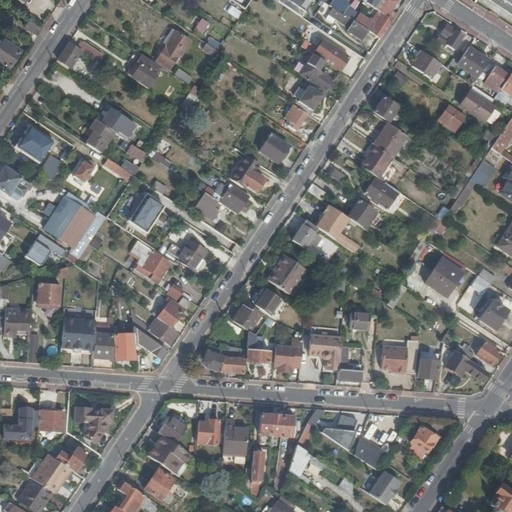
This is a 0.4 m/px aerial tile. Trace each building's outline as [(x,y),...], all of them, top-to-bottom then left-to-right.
[(229,0),(244,10),(250,1),(250,0),(229,0)] [(278,0),(278,2),(302,18),(313,0),(278,0)] [(343,0),(332,0),(328,6),(332,8),(353,23),(358,15),(347,8),(349,4),(343,0)] [(378,0),(373,9),(383,15),(376,25),(359,14),(358,15),(353,23),(365,30),(379,39),(392,19),(387,16),(397,1),(396,0),(378,0)] [(360,0),(363,1),(366,4),(373,9),(378,0),(360,0)] [(511,0),(487,0),(511,16),(511,0)] [(345,31),(358,40),(365,30),(353,23),(332,8),(328,14),(335,19),(347,28),(345,31)] [(241,14),(236,11),(225,27),(230,31),(241,14)] [(328,14),(324,19),(332,24),(335,19),(328,14)] [(28,20),(23,27),(36,36),(41,29),(28,20)] [(201,35),(208,24),(201,20),(194,30),(201,35)] [(454,50),(463,37),(446,26),(436,41),(444,47),(446,45),(454,50)] [(179,57),(189,42),(173,32),(154,62),(168,70),(177,56),(179,57)] [(0,62),(8,68),(19,51),(2,40),(0,43),(0,62)] [(310,53),(313,55),(316,50),(304,41),(300,47),(307,51),(310,53)] [(316,50),(313,55),(339,73),(348,58),(322,41),(316,50)] [(70,44),(68,42),(56,60),(69,69),(80,51),(69,45),(70,44)] [(80,42),(76,48),(87,55),(96,61),(100,55),(80,42)] [(205,45),(206,45),(215,51),(216,52),(218,49),(207,42),(205,45)] [(215,51),(206,45),(202,52),(211,57),(215,51)] [(488,63),(468,49),(458,64),(456,67),(477,80),(488,63)] [(411,67),(430,79),(439,65),(423,54),(419,61),(416,59),(411,67)] [(160,70),(139,57),(128,73),(148,87),(160,70)] [(325,65),(312,57),(299,75),(325,93),(333,82),(319,73),(325,65)] [(458,64),(453,60),(447,70),(452,73),(456,67),(458,64)] [(495,67),(484,84),(498,93),(500,90),(509,76),(495,67)] [(178,70),(173,77),(187,87),(193,80),(178,70)] [(511,71),(509,76),(500,90),(509,97),(511,93),(511,71)] [(339,73),(334,79),(346,88),(351,81),(339,73)] [(396,73),(392,79),(403,86),(407,80),(396,73)] [(53,83),(48,90),(62,99),(66,92),(53,83)] [(310,84),(304,92),(298,101),(298,102),(294,107),(306,116),(308,117),(324,94),(310,84)] [(194,87),(192,90),(189,94),(196,99),(201,91),(194,87)] [(304,92),(298,88),(292,97),(298,101),(304,92)] [(483,124),(494,108),(469,91),(459,106),(483,124)] [(189,94),(185,100),(180,107),(187,112),(196,99),(189,94)] [(185,100),(180,96),(174,105),(179,109),(180,107),(185,100)] [(388,122),(397,109),(382,99),(373,113),(388,122)] [(287,126),(295,132),(306,116),(294,107),(292,106),(283,120),(289,123),(287,126)] [(465,117),(449,106),(440,119),(447,124),(446,126),(452,131),(454,129),(456,130),(465,117)] [(110,109),(100,124),(113,133),(119,138),(125,142),(135,127),(124,119),(122,122),(116,118),(118,115),(110,109)] [(166,117),(161,124),(166,128),(173,117),(170,115),(167,118),(166,117)] [(511,118),(497,139),(493,144),(490,149),(511,163),(511,158),(501,151),(511,135),(511,118)] [(94,131),(99,135),(90,148),(99,154),(113,133),(100,124),(95,121),(90,128),(94,131)] [(396,131),(387,125),(373,145),(392,158),(406,137),(396,131)] [(34,162),(49,139),(36,129),(19,153),(34,162)] [(487,132),(484,138),(490,142),(493,144),(497,139),(487,132)] [(277,164),(287,147),(270,136),(259,152),(277,164)] [(127,151),(126,153),(142,164),(147,157),(125,142),(119,138),(116,143),(127,151)] [(484,150),(488,153),(490,149),(493,144),(490,142),(484,150)] [(367,152),(369,153),(367,156),(385,169),(392,158),(373,145),(372,144),(367,152)] [(155,153),(151,160),(168,169),(171,162),(155,153)] [(365,159),(360,167),(378,180),(385,169),(367,156),(365,159)] [(251,160),(246,157),(230,181),(235,184),(251,160)] [(464,178),(469,181),(469,180),(483,160),(478,157),(464,178)] [(107,160),(103,166),(120,177),(124,171),(123,170),(107,160)] [(259,166),(251,160),(235,184),(244,190),(245,188),(255,194),(265,180),(255,173),(259,166)] [(495,169),(483,160),(469,180),(482,189),(495,169)] [(58,170),(47,162),(39,174),(50,181),(58,170)] [(82,184),(93,166),(91,165),(87,166),(84,164),(82,163),(72,177),(82,184)] [(137,171),(127,164),(123,170),(124,171),(133,177),(137,171)] [(22,195),(24,196),(26,192),(15,184),(18,180),(19,178),(3,167),(0,171),(0,190),(8,196),(11,191),(20,198),(22,195)] [(511,201),(511,171),(509,169),(503,177),(507,180),(499,193),(511,201)] [(329,177),(342,185),(347,178),(334,170),(329,177)] [(133,177),(124,171),(120,177),(129,184),(133,177)] [(464,178),(461,176),(457,181),(460,183),(465,187),(469,181),(464,178)] [(133,177),(129,184),(123,193),(129,197),(135,189),(137,191),(143,183),(133,177)] [(372,202),(385,211),(397,193),(389,187),(387,189),(373,179),(363,194),(373,200),(372,202)] [(18,180),(15,184),(26,192),(29,188),(18,180)] [(465,187),(460,183),(450,198),(455,201),(459,196),(465,187)] [(311,185),(306,192),(320,201),(325,194),(311,185)] [(151,188),(149,192),(165,202),(167,199),(151,188)] [(205,194),(218,203),(222,205),(237,216),(249,198),(234,188),(231,193),(228,192),(223,199),(208,189),(205,194)] [(129,197),(123,193),(116,202),(123,206),(129,197)] [(44,229),(71,248),(67,254),(77,261),(78,260),(88,245),(94,236),(106,219),(105,219),(68,194),(44,229)] [(213,222),(219,212),(218,211),(214,208),(218,203),(205,194),(195,210),(213,222)] [(455,201),(455,202),(448,211),(456,216),(466,201),(459,196),(455,201)] [(375,212),(359,201),(346,219),(360,229),(369,216),(372,217),(375,212)] [(123,206),(116,202),(110,212),(116,216),(117,215),(123,206)] [(344,218),(326,206),(320,214),(323,216),(317,224),(316,223),(313,227),(316,229),(330,239),(344,218)] [(448,212),(442,208),(435,219),(441,223),(441,222),(448,212)] [(116,216),(110,212),(105,219),(106,219),(112,223),(116,216)] [(188,213),(184,219),(182,222),(205,236),(211,228),(188,213)] [(116,216),(112,223),(144,244),(149,236),(117,215),(116,216)] [(0,255),(0,256),(11,240),(3,234),(9,224),(0,217),(0,255)] [(435,219),(429,228),(435,232),(441,223),(435,219)] [(229,227),(221,222),(215,231),(222,236),(229,227)] [(313,227),(305,222),(291,242),(302,250),(316,229),(313,227)] [(441,222),(441,223),(435,232),(434,233),(439,236),(446,225),(441,222)] [(511,226),(504,238),(508,240),(502,249),(511,256),(511,226)] [(102,241),(94,236),(88,245),(92,248),(96,251),(102,241)] [(44,238),(40,243),(54,253),(58,248),(44,238)] [(508,240),(504,238),(498,247),(502,249),(508,240)] [(164,240),(156,253),(162,257),(166,251),(171,245),(164,240)] [(203,261),(200,259),(201,258),(197,255),(201,249),(188,241),(181,251),(171,245),(166,251),(178,259),(177,260),(193,270),(194,269),(197,271),(203,261)] [(137,265),(135,268),(150,278),(152,274),(160,279),(168,267),(160,261),(161,259),(147,250),(148,249),(136,242),(129,252),(140,259),(136,264),(137,265)] [(92,248),(88,245),(78,260),(81,263),(92,248)] [(429,247),(426,245),(413,264),(399,285),(405,288),(405,289),(433,247),(430,245),(429,247)] [(64,251),(58,248),(54,253),(60,257),(64,251)] [(205,252),(201,249),(197,255),(201,258),(205,252)] [(0,256),(0,255),(0,272),(1,273),(6,266),(8,262),(0,256)] [(266,282),(287,297),(305,270),(283,256),(266,282)] [(442,260),(425,285),(446,299),(462,274),(442,260)] [(497,268),(510,277),(511,273),(511,270),(501,262),(497,268)] [(56,271),(56,278),(65,279),(65,269),(66,268),(56,271)] [(494,279),(483,271),(478,278),(489,285),(490,286),(494,279)] [(150,278),(149,280),(156,285),(160,279),(152,274),(150,278)] [(476,276),(472,283),(482,290),(485,291),(489,285),(478,278),(476,276)] [(118,284),(114,282),(112,288),(119,293),(123,289),(120,287),(122,285),(119,283),(118,284)] [(344,292),(344,283),(335,283),(335,292),(344,292)] [(0,287),(0,294),(9,295),(10,284),(0,287)] [(58,286),(38,285),(37,305),(43,305),(43,310),(57,311),(58,286)] [(399,285),(385,306),(391,310),(405,288),(399,285)] [(182,294),(171,287),(165,297),(166,298),(175,304),(180,297),(182,294)] [(373,289),(369,295),(378,300),(381,295),(373,289)] [(254,306),(269,316),(279,300),(265,291),(254,306)] [(9,295),(0,294),(0,302),(8,303),(9,295)] [(160,310),(157,313),(160,315),(157,319),(170,328),(183,309),(176,305),(175,304),(166,298),(159,309),(160,310)] [(188,304),(180,299),(176,305),(183,309),(184,310),(188,304)] [(494,331),(506,313),(489,302),(476,319),(494,331)] [(261,315),(244,304),(232,322),(247,333),(248,333),(261,315)] [(159,309),(157,308),(151,316),(155,319),(156,320),(157,319),(160,315),(157,313),(160,310),(159,309)] [(4,313),(0,312),(0,336),(2,337),(2,339),(15,341),(16,338),(28,339),(28,336),(30,313),(30,312),(4,309),(4,313)] [(393,311),(393,317),(418,333),(418,327),(393,311)] [(335,314),(318,312),(316,327),(333,329),(335,314)] [(368,331),(369,316),(350,314),(348,329),(368,331)] [(160,341),(168,347),(177,335),(156,320),(155,319),(147,331),(160,340),(160,341)] [(108,327),(94,325),(94,329),(93,335),(111,337),(112,337),(112,327),(108,327)] [(62,327),(60,350),(92,353),(93,335),(94,329),(62,327)] [(166,352),(132,330),(133,337),(133,346),(136,346),(138,346),(160,361),(166,352)] [(111,337),(93,335),(92,353),(91,360),(109,361),(111,337)] [(28,336),(28,339),(27,365),(34,365),(35,352),(37,352),(38,336),(28,336)] [(133,337),(112,337),(113,361),(113,362),(134,361),(133,346),(133,337)] [(339,348),(340,340),(310,337),(308,356),(321,358),(321,359),(322,359),(322,360),(323,361),(324,362),(325,362),(324,371),(337,372),(339,348)] [(273,350),(273,353),(272,359),(272,365),(277,365),(277,372),(289,373),(289,366),(299,367),(302,344),(291,340),(290,351),(273,350)] [(382,346),(379,371),(389,371),(395,372),(395,374),(415,376),(417,342),(410,342),(407,342),(406,348),(382,346)] [(498,353),(484,343),(475,356),(490,366),(498,353)] [(202,368),(215,374),(244,376),(245,363),(246,351),(228,348),(219,344),(216,351),(208,347),(201,364),(202,368)] [(459,346),(455,352),(468,361),(473,355),(469,352),(463,349),(459,346)] [(349,348),(339,348),(337,372),(336,381),(360,383),(360,373),(347,371),(349,348)] [(269,353),(246,351),(245,363),(268,365),(268,359),(269,353)] [(464,371),(482,383),(488,374),(468,361),(455,352),(444,367),(459,378),(464,371)] [(419,362),(417,381),(435,382),(439,363),(436,363),(419,362)] [(69,434),(75,435),(80,408),(81,402),(74,401),(73,404),(71,415),(69,434)] [(25,407),(19,409),(18,422),(13,426),(3,425),(2,439),(30,441),(31,427),(37,427),(38,412),(32,411),(32,409),(25,407)] [(322,412),(315,411),(306,425),(312,429),(322,412)] [(62,414),(38,412),(37,427),(36,434),(60,436),(60,433),(61,432),(62,414)] [(172,415),(169,420),(182,428),(186,424),(172,415)] [(270,417),(259,417),(258,436),(268,437),(270,417)] [(282,418),(270,417),(268,437),(280,438),(282,418)] [(334,432),(324,429),(322,436),(339,447),(342,437),(349,439),(355,422),(340,417),(334,432)] [(169,420),(167,418),(156,434),(160,437),(174,447),(185,430),(182,428),(169,420)] [(294,418),(282,418),(280,438),(292,438),(294,418)] [(233,421),(225,421),(222,457),(244,458),(247,430),(232,430),(233,421)] [(207,426),(198,425),(197,445),(216,446),(217,423),(208,422),(207,426)] [(366,439),(373,441),(377,426),(370,424),(366,439)] [(312,429),(306,425),(295,447),(302,452),(313,430),(312,429)] [(412,445),(408,453),(419,461),(424,453),(426,454),(435,439),(419,428),(409,443),(412,445)] [(90,445),(96,435),(88,430),(82,440),(90,445)] [(408,434),(402,430),(398,437),(403,441),(408,434)] [(154,447),(156,448),(149,460),(174,477),(182,465),(184,466),(190,457),(174,447),(160,437),(154,447)] [(375,471),(386,455),(360,440),(354,457),(375,471)] [(154,447),(152,446),(145,457),(149,460),(156,448),(154,447)] [(294,448),(286,446),(282,461),(290,463),(294,448)] [(294,448),(290,463),(287,473),(296,479),(298,476),(304,463),(307,459),(302,456),(303,453),(302,452),(295,447),(294,448)] [(46,457),(47,457),(68,471),(73,475),(73,474),(85,456),(76,449),(68,460),(59,455),(56,459),(48,454),(46,457)] [(52,450),(48,454),(56,459),(59,455),(52,450)] [(307,459),(304,463),(316,470),(319,473),(323,466),(303,453),(302,456),(307,459)] [(262,456),(252,455),(250,480),(249,496),(254,499),(255,494),(253,492),(254,483),(260,483),(262,456)] [(31,481),(51,495),(68,471),(47,457),(31,481)] [(184,466),(182,465),(174,477),(178,479),(186,467),(184,466)] [(157,471),(150,481),(166,492),(170,486),(172,482),(157,471)] [(400,484),(383,472),(366,496),(384,508),(389,499),(390,500),(397,490),(396,489),(400,484)] [(298,476),(296,479),(308,487),(310,483),(298,476)] [(342,479),(335,489),(350,499),(356,489),(342,479)] [(31,481),(17,503),(31,511),(37,511),(42,505),(43,507),(51,495),(31,481)] [(143,491),(159,502),(160,501),(164,495),(166,492),(150,481),(143,491)] [(116,491),(127,499),(119,511),(120,511),(136,511),(145,499),(121,483),(116,491)] [(175,489),(170,486),(166,492),(171,495),(175,489)] [(511,511),(511,495),(501,487),(494,496),(496,498),(494,502),(491,500),(488,505),(489,508),(493,511),(494,510),(496,511),(495,511),(511,511)] [(164,495),(160,501),(166,504),(170,498),(164,495)] [(292,511),(295,509),(279,498),(270,511),(292,511)]
